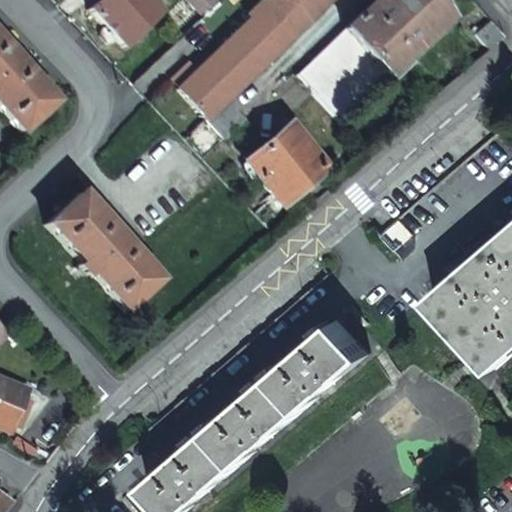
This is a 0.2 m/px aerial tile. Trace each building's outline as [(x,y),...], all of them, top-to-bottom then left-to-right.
[(143,0),(99,0),(86,12),(122,50),(158,16),(143,0)] [(181,0),(200,20),(216,5),(211,0),(181,0)] [(264,0),(260,3),(293,39),(333,0),(264,0)] [(376,0),(295,78),(339,125),(449,21),(428,0),(376,0)] [(293,39),(260,3),(244,19),(248,23),(278,53),(293,39)] [(204,123),(218,111),(224,104),(275,56),(278,53),(248,23),(188,79),(174,92),(204,123)] [(504,39),(490,23),(474,37),(488,53),(504,39)] [(54,104),(0,48),(0,112),(22,134),(54,104)] [(242,122),(224,104),(218,111),(204,123),(221,142),(242,122)] [(288,128),(245,164),(277,203),(321,167),(288,128)] [(156,283),(76,197),(44,227),(79,265),(76,268),(86,278),(90,276),(124,314),(156,283)] [(511,333),(511,227),(457,276),(492,313),(511,333)] [(511,333),(492,313),(457,276),(433,297),(497,368),(511,354),(511,333)] [(172,511),(182,511),(244,460),(369,353),(339,319),(333,325),(148,483),(149,485),(135,496),(146,509),(160,498),(172,511)] [(0,431),(8,434),(13,420),(18,408),(24,392),(0,382),(0,431)] [(18,408),(13,420),(17,421),(22,409),(18,408)] [(45,410),(34,424),(57,442),(68,427),(45,410)] [(0,493),(0,511),(4,511),(12,503),(0,493)]
